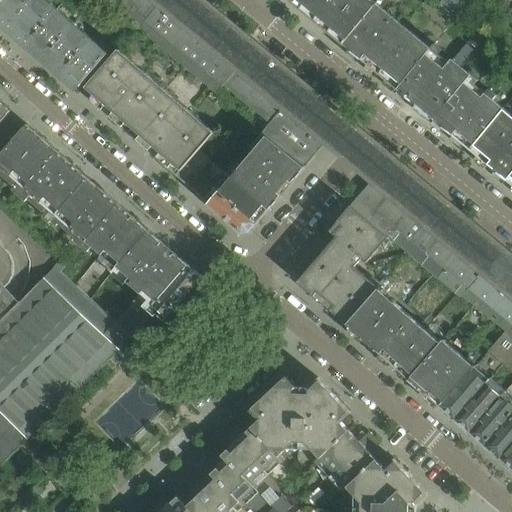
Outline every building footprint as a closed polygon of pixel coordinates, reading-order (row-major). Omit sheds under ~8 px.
[(0,0),(0,15),(12,0),(0,0)] [(0,21),(14,34),(42,0),(12,0),(0,15),(0,21)] [(50,0),(42,0),(14,34),(30,48),(63,11),(50,0)] [(167,6),(159,0),(103,0),(136,26),(144,32),(167,6)] [(205,9),(194,0),(171,0),(167,6),(191,26),(205,9)] [(379,3),(375,0),(291,0),(292,2),(344,46),(378,5),(379,3)] [(362,60),(396,19),(378,5),(344,46),(362,60)] [(241,68),(240,66),(215,46),(193,27),(191,26),(167,6),(144,32),(218,94),(227,85),(238,72),(241,68)] [(229,29),(207,10),(205,9),(191,26),(193,27),(215,46),(229,29)] [(63,11),(30,48),(47,63),(79,25),(63,11)] [(380,75),(414,34),(396,19),(362,60),(380,75)] [(79,25),(47,63),(63,77),(96,39),(79,25)] [(254,49),(230,30),(229,29),(215,46),(240,66),(254,49)] [(397,89),(431,49),(414,34),(380,75),(397,89)] [(483,39),(477,34),(472,40),(478,45),(483,39)] [(96,39),(63,77),(78,90),(110,51),(96,39)] [(415,105),(451,63),(440,54),(443,50),(436,44),(431,49),(397,89),(415,105)] [(433,120),(472,74),(462,66),(473,51),(466,45),(454,59),(451,63),(415,105),(433,120)] [(280,70),(265,59),(254,49),(240,66),(241,68),(266,88),(280,70)] [(119,50),(82,93),(103,111),(108,106),(114,112),(110,117),(130,135),(167,92),(119,50)] [(291,109),(266,88),(241,68),(238,72),(227,85),(270,123),(264,132),(306,168),(329,141),(315,129),(293,110),(291,109)] [(306,92),(281,71),(280,70),(266,88),(291,109),(306,92)] [(451,134),(486,93),(476,84),(479,80),(472,74),(433,120),(451,134)] [(469,149),(503,107),(493,99),(496,96),(488,89),(486,93),(451,134),(469,149)] [(194,157),(215,133),(167,92),(130,135),(149,152),(154,147),(161,153),(156,158),(177,176),(194,157)] [(329,112),(307,93),(306,92),(291,109),(293,110),(315,129),(329,112)] [(0,125),(12,111),(0,100),(0,125)] [(505,179),(511,169),(511,114),(503,107),(469,149),(505,179)] [(44,139),(28,125),(0,157),(0,171),(3,168),(12,175),(44,139)] [(270,210),(306,168),(264,132),(228,174),(270,210)] [(89,178),(44,139),(12,175),(20,182),(14,190),(27,201),(34,194),(51,209),(44,217),(51,222),(52,221),(89,178)] [(205,167),(194,157),(177,176),(188,186),(205,167)] [(388,190),(403,172),(390,161),(383,170),(376,178),(375,179),(388,190)] [(426,191),(425,191),(403,172),(388,190),(412,209),(426,191)] [(270,210),(228,174),(216,188),(259,224),(270,210)] [(120,205),(89,178),(52,221),(59,226),(60,224),(71,233),(74,230),(80,236),(78,239),(78,240),(77,242),(83,247),(120,205)] [(484,270),(461,250),(437,230),(435,229),(412,209),(388,190),(375,179),(371,185),(352,206),(389,238),(390,237),(394,241),(395,239),(398,241),(438,275),(463,295),(484,270)] [(259,224),(216,188),(205,201),(243,234),(251,233),(259,224)] [(450,211),(449,210),(426,191),(412,209),(435,229),(450,211)] [(135,218),(120,205),(83,247),(89,252),(94,246),(102,254),(135,218)] [(338,237),(299,282),(315,296),(321,289),(328,296),(326,299),(335,306),(331,310),(348,325),(381,288),(356,267),(363,259),(368,263),(389,238),(352,206),(338,222),(342,226),(335,235),(338,237)] [(475,232),(451,212),(450,211),(435,229),(437,230),(461,250),(475,232)] [(150,231),(135,218),(102,254),(112,262),(107,268),(113,273),(115,271),(150,231)] [(163,243),(150,231),(115,271),(123,277),(118,283),(123,288),(163,243)] [(499,252),(498,251),(475,232),(461,250),(484,270),(499,252)] [(142,293),(176,254),(163,243),(123,288),(129,293),(134,287),(142,293)] [(511,285),(511,262),(501,253),(499,252),(484,270),(509,290),(511,285)] [(150,311),(189,265),(176,254),(142,293),(150,300),(144,306),(150,311)] [(0,467),(134,338),(130,334),(150,311),(144,306),(150,300),(142,293),(117,322),(62,272),(68,265),(62,260),(16,306),(0,323),(0,467)] [(169,317),(203,277),(189,265),(150,311),(155,316),(160,310),(169,317)] [(511,292),(510,291),(509,290),(484,270),(463,295),(493,321),(496,323),(509,333),(511,335),(511,292)] [(429,333),(435,326),(423,316),(421,318),(409,308),(406,313),(396,304),(399,299),(393,293),(383,285),(381,288),(348,325),(348,326),(398,369),(429,333)] [(0,323),(16,306),(0,289),(0,323)] [(413,381),(444,345),(429,333),(398,369),(413,381)] [(511,335),(509,333),(477,369),(443,408),(459,421),(494,381),(506,368),(511,373),(511,335)] [(447,342),(444,345),(413,381),(443,408),(477,369),(462,355),(447,342)] [(298,389),(291,381),(287,377),(269,394),(252,410),(261,420),(254,427),(281,455),(295,442),(307,442),(320,457),(350,431),(342,423),(352,413),(319,378),(307,389),(298,389)] [(494,381),(459,421),(473,434),(504,398),(497,391),(501,387),(494,381)] [(511,388),(504,398),(473,434),(488,447),(511,420),(511,388)] [(511,420),(488,447),(504,460),(511,450),(511,420)] [(286,460),(281,455),(254,427),(246,434),(237,424),(230,431),(268,468),(277,459),(281,464),(286,460)] [(268,468),(230,431),(226,435),(226,434),(224,436),(227,440),(224,442),(231,448),(223,456),(254,489),(259,485),(254,481),(268,468)] [(357,438),(350,431),(320,457),(316,462),(320,466),(324,461),(346,484),(341,489),(345,493),(350,488),(350,489),(379,461),(372,454),(381,444),(371,433),(369,431),(366,434),(363,432),(357,438)] [(254,489),(223,456),(218,451),(213,455),(211,457),(215,460),(218,457),(224,463),(212,474),(217,479),(244,508),(248,504),(244,499),(254,489)] [(386,468),(379,461),(350,489),(363,502),(362,511),(416,511),(416,506),(424,498),(428,494),(395,459),(386,468)] [(239,511),(244,508),(217,479),(211,485),(205,478),(201,482),(198,478),(197,479),(197,480),(190,486),(188,487),(192,491),(188,494),(194,501),(189,506),(194,511),(239,511)] [(275,484),(264,494),(275,507),(269,511),(289,511),(295,507),(275,484)] [(34,507),(46,495),(39,487),(26,499),(34,507)] [(149,506),(149,507),(152,510),(149,511),(194,511),(189,506),(188,506),(179,497),(171,504),(162,494),(151,505),(149,506)]
